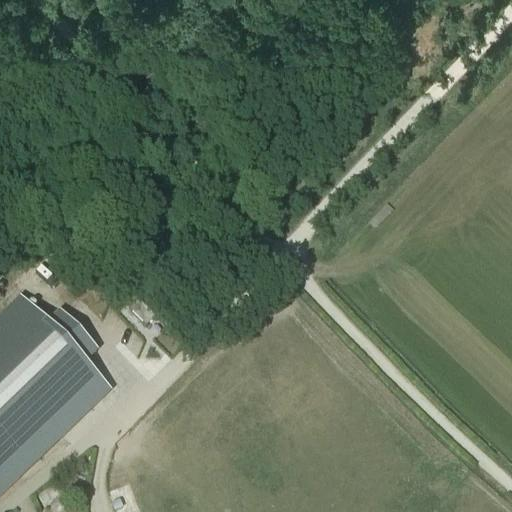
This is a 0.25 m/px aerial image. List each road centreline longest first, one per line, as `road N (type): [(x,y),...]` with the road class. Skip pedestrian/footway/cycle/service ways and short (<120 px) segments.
road 1 (track): [(277,261),(29,0)]
road 2 (track): [(277,261),(511,18)]
road 3 (track): [(511,493),(277,261)]
